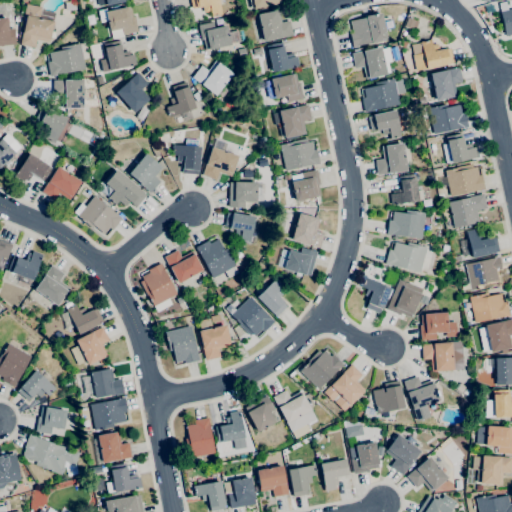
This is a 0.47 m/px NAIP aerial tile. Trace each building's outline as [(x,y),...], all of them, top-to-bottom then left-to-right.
[(210,17),(209,12),(203,13),(202,7),(195,8),(195,9),(191,10),(188,0),(217,0),(221,15),(210,17)] [(253,9),(253,8),(250,9),(248,0),(279,0),(280,3),(274,4),(274,5),(253,9)] [(34,48),(19,45),(25,18),(22,18),(25,4),(41,7),(40,10),(54,13),(52,21),(53,22),(49,39),(48,39),(48,43),(36,40),(34,48)] [(111,39),(110,31),(109,31),(104,12),(126,7),(129,18),(134,17),(137,32),(121,35),(121,37),(111,39)] [(352,47),(348,34),(352,33),(350,24),(353,23),(352,19),(371,15),(369,8),(374,7),(376,15),(380,14),(386,39),(352,47)] [(511,35),(505,37),(499,12),(511,8),(511,35)] [(263,42),(256,15),(274,10),(274,11),(277,10),(280,23),(288,21),(292,36),(281,39),(280,38),(263,42)] [(414,31),(403,27),(407,17),(418,22),(414,31)] [(0,45),(0,18),(6,18),(8,29),(13,29),(15,44),(0,45)] [(208,50),(208,49),(205,50),(202,40),(201,40),(197,26),(213,22),(214,28),(225,26),(227,33),(237,30),(240,41),(229,44),(230,45),(208,50)] [(415,71),(412,55),(413,55),(410,45),(420,43),(419,42),(430,39),(431,45),(437,43),(438,50),(450,48),(453,63),(415,71)] [(101,71),(99,62),(106,61),(103,44),(118,41),(121,53),(128,51),(129,55),(133,54),(135,64),(108,70),(108,69),(101,71)] [(49,77),(46,62),(50,62),(48,53),(60,50),(60,47),(79,43),(84,69),(56,75),(49,77)] [(272,73),(266,50),(267,50),(266,46),(281,43),(284,55),(292,53),(293,57),(295,56),(298,66),(272,73)] [(366,78),(363,66),(354,68),(354,67),(342,70),(339,58),(350,55),(350,54),(380,47),(385,74),(366,78)] [(387,49),(390,61),(384,63),(381,51),(387,49)] [(215,96),(191,77),(200,65),(207,71),(215,60),(232,74),(215,96)] [(435,101),(429,74),(458,68),(460,83),(453,84),(455,96),(435,101)] [(133,113),(115,92),(137,73),(147,84),(138,91),(147,101),(133,113)] [(286,103),(285,96),(274,99),(270,79),(292,75),(294,74),(296,85),(299,84),(302,100),(286,103)] [(235,85),(230,81),(234,76),(239,80),(235,85)] [(364,113),(361,98),(365,97),(363,88),(374,86),(374,83),(393,78),(394,81),(402,80),(405,93),(397,95),(399,105),(364,113)] [(82,108),(61,108),(61,98),(52,98),(52,80),(82,80),(82,108)] [(182,120),(180,113),(168,117),(165,107),(171,105),(169,99),(174,97),(171,87),(185,82),(186,86),(187,86),(194,109),(186,111),(188,118),(182,120)] [(418,105),(416,98),(424,96),(426,103),(418,105)] [(434,134),(427,108),(446,103),(447,107),(459,104),(461,113),(463,113),(467,125),(434,134)] [(282,138),(276,110),(306,105),(309,119),(301,121),(303,133),(282,138)] [(53,144),(43,139),(49,128),(34,120),(41,106),(66,119),(53,144)] [(389,140),(388,134),(382,135),(381,129),(371,131),(367,116),(395,110),(400,137),(389,140)] [(448,162),(445,142),(444,136),(461,133),(463,145),(471,144),(471,147),(475,146),(477,158),(448,162)] [(0,139),(14,153),(0,167),(0,139)] [(197,175),(182,174),(182,163),(176,162),(176,156),(171,155),(172,145),(184,146),(184,139),(197,140),(196,147),(199,147),(198,171),(197,170),(197,175)] [(284,171),(278,145),(306,139),(307,142),(310,142),(312,150),(315,150),(318,164),(314,165),(314,164),(284,171)] [(376,176),(374,160),(382,159),(380,147),(387,146),(386,143),(398,142),(398,144),(402,143),(406,171),(376,176)] [(152,153),(149,147),(155,144),(158,150),(152,153)] [(22,182),(13,176),(18,170),(16,168),(18,164),(20,166),(28,154),(33,147),(44,154),(39,161),(47,166),(51,168),(42,182),(31,175),(27,182),(24,180),(22,182)] [(215,180),(201,175),(205,162),(205,163),(211,147),(237,156),(230,176),(218,172),(215,180)] [(149,193),(139,184),(127,174),(144,153),(161,167),(153,176),(159,181),(149,193)] [(449,197),(443,170),(471,164),(471,167),(475,167),(477,176),(480,175),(483,190),(449,197)] [(54,201),(40,192),(56,167),(80,182),(78,185),(79,186),(74,195),(72,194),(70,197),(60,191),(54,201)] [(135,207),(129,202),(125,207),(118,201),(114,205),(106,198),(113,191),(104,184),(115,170),(145,195),(135,207)] [(294,201),(290,182),(302,179),(301,174),(316,170),(319,185),(317,185),(319,196),(294,201)] [(423,200),(390,205),(389,201),(388,195),(391,194),(391,190),(398,189),(397,182),(399,182),(398,176),(414,174),(417,191),(421,190),(423,200)] [(243,207),(227,207),(228,182),(255,183),(255,202),(243,202),(243,207)] [(483,196),(486,208),(475,211),(478,222),(453,229),(447,203),(471,197),(482,194),(483,196)] [(116,215),(121,219),(112,230),(109,227),(103,234),(93,226),(91,229),(78,217),(76,216),(77,216),(73,212),(80,203),(84,207),(93,196),(116,215)] [(319,248),(290,240),(290,239),(284,237),(288,226),(294,227),(295,225),(289,223),(292,213),(297,215),(300,208),(312,209),(311,217),(318,219),(315,231),(323,233),(319,248)] [(420,240),(385,235),(387,221),(391,221),(392,212),(403,213),(404,210),(424,213),(420,240)] [(249,244),(238,242),(239,237),(233,236),(234,228),(224,226),(226,212),(253,216),(249,244)] [(467,258),(462,231),(474,229),(476,240),(494,237),(497,251),(467,258)] [(227,279),(224,272),(211,278),(195,247),(207,240),(209,244),(217,239),(222,250),(225,248),(234,266),(233,266),(237,273),(227,279)] [(1,274),(0,273),(0,241),(11,245),(1,274)] [(418,273),(391,265),(390,266),(383,264),(388,250),(391,251),(394,242),(406,246),(407,241),(433,250),(427,269),(420,267),(418,273)] [(448,253),(441,251),(443,244),(450,246),(448,253)] [(309,275),(276,266),(281,249),(287,251),(287,250),(299,253),(301,247),(316,252),(309,275)] [(177,283),(163,257),(176,250),(180,257),(191,251),(201,270),(177,283)] [(29,285),(17,280),(19,276),(6,271),(12,256),(24,261),(27,253),(30,254),(32,251),(42,255),(32,281),(31,280),(29,285)] [(238,259),(234,254),(238,251),(243,256),(238,259)] [(453,264),(451,258),(458,256),(459,263),(453,264)] [(469,290),(463,265),(498,257),(502,271),(498,272),(500,280),(496,281),(497,284),(469,290)] [(153,306),(145,292),(148,290),(141,277),(148,273),(147,270),(159,264),(175,294),(153,306)] [(56,306),(33,290),(50,265),(63,274),(58,281),(69,288),(56,306)] [(379,314),(364,308),(369,297),(363,295),(366,289),(360,287),(364,277),(390,288),(379,314)] [(275,317),(255,297),(258,294),(254,290),(263,281),(267,286),(275,278),(282,285),(278,290),(282,294),(279,298),(283,302),(282,303),(285,306),(275,317)] [(410,318),(400,313),(399,315),(384,309),(390,295),(397,298),(402,286),(420,294),(410,318)] [(497,318),(473,323),(468,297),(487,293),(488,296),(500,293),(500,294),(502,302),(506,301),(509,315),(497,318)] [(423,306),(419,304),(423,295),(430,298),(430,299),(423,306)] [(254,336),(251,333),(248,336),(238,325),(229,315),(249,296),(273,322),(263,332),(260,330),(254,336)] [(77,334),(73,326),(67,329),(60,315),(67,311),(63,305),(69,301),(72,306),(75,305),(77,310),(83,307),(86,313),(91,310),(92,310),(95,308),(102,321),(77,334)] [(208,314),(205,309),(211,306),(214,310),(208,314)] [(419,341),(418,325),(420,325),(419,314),(445,312),(446,332),(434,332),(435,340),(419,341)] [(204,360),(198,331),(201,331),(198,322),(207,320),(209,328),(213,327),(212,321),(220,319),(221,326),(225,325),(229,343),(228,343),(229,346),(217,349),(219,357),(204,360)] [(496,322),(511,319),(511,334),(507,336),(510,349),(507,350),(507,352),(500,353),(499,348),(493,349),(483,352),(477,327),(496,322)] [(184,364),(183,361),(174,363),(171,350),(168,351),(164,332),(190,326),(198,360),(184,364)] [(77,366),(69,349),(77,345),(74,340),(101,327),(108,341),(101,344),(106,355),(102,357),(102,358),(87,365),(85,362),(77,366)] [(430,372),(429,359),(421,360),(420,345),(460,341),(462,370),(430,372)] [(13,387),(1,380),(2,378),(0,376),(0,354),(1,355),(7,344),(30,356),(13,387)] [(317,389),(298,370),(318,350),(321,353),(323,350),(324,351),(325,349),(331,355),(332,354),(342,364),(317,389)] [(495,385),(494,358),(511,357),(511,372),(510,372),(511,385),(495,385)] [(343,411),(333,402),(334,402),(332,400),(331,401),(322,392),(342,371),(343,372),(350,365),(360,375),(354,381),(364,390),(360,394),(359,394),(343,411)] [(94,398),(89,372),(106,368),(109,367),(112,380),(120,378),(123,393),(110,396),(109,395),(94,398)] [(27,401),(16,391),(34,370),(55,388),(48,396),(43,392),(39,397),(33,393),(27,401)] [(416,421),(402,382),(416,376),(419,385),(433,380),(439,396),(437,397),(438,400),(425,405),(429,417),(416,421)] [(377,413),(371,391),(384,387),(383,383),(397,380),(399,384),(398,385),(403,407),(377,413)] [(462,395),(455,390),(459,384),(466,389),(462,395)] [(486,401),(492,400),(492,390),(508,389),(509,402),(511,402),(511,417),(484,418),(484,416),(484,401),(486,401)] [(290,432),(271,397),(285,390),(289,397),(300,391),(314,418),(290,432)] [(257,432),(244,407),(266,395),(273,409),(268,412),(273,422),(257,432)] [(93,430),(88,404),(123,397),(126,412),(122,413),(124,421),(112,423),(112,427),(93,430)] [(49,434),(34,432),(37,417),(39,417),(40,407),(65,411),(62,429),(51,427),(49,434)] [(217,443),(214,427),(226,425),(224,418),(229,417),(228,413),(237,411),(244,448),(234,450),(232,439),(221,441),(221,442),(217,443)] [(187,458),(184,439),(187,438),(185,426),(194,424),(193,420),(207,418),(213,453),(187,458)] [(345,438),(343,429),(342,421),(343,421),(358,422),(358,425),(360,424),(362,435),(345,438)] [(483,427),(485,427),(485,426),(508,428),(507,438),(511,439),(511,454),(496,453),(497,445),(480,444),(474,443),(476,426),(483,427)] [(101,463),(96,435),(114,432),(117,432),(119,444),(128,443),(131,458),(117,460),(101,463)] [(61,475),(35,465),(36,462),(23,458),(22,455),(24,448),(23,448),(28,434),(79,453),(74,466),(67,464),(66,468),(64,467),(62,473),(61,473),(61,475)] [(401,476),(389,466),(394,460),(384,452),(388,446),(385,444),(389,439),(392,441),(397,435),(419,452),(401,476)] [(353,474),(350,459),(356,458),(354,446),(373,442),(378,467),(367,469),(368,471),(353,474)] [(347,456),(346,449),(353,448),(354,454),(347,456)] [(0,488),(0,454),(5,453),(6,454),(14,452),(19,480),(7,482),(2,488),(0,488)] [(479,457),(481,457),(481,455),(499,457),(510,458),(509,473),(501,473),(500,486),(478,484),(478,482),(475,482),(476,471),(470,470),(472,456),(479,457)] [(429,492),(421,482),(415,488),(405,476),(428,457),(446,478),(429,492)] [(324,491),(319,463),(345,459),(348,474),(345,475),(344,473),(335,475),(337,486),(334,486),(334,489),(324,491)] [(107,493),(105,483),(111,482),(109,466),(124,463),(127,476),(135,474),(136,477),(139,477),(141,488),(107,493)] [(272,497),(271,489),(259,491),(255,470),(281,465),(287,494),(272,497)] [(292,497),(286,470),(314,465),(316,475),(309,476),(311,483),(305,484),(307,494),(292,497)] [(91,474),(90,468),(101,466),(102,472),(91,474)] [(230,508),(228,494),(224,495),(222,482),(250,477),(254,504),(230,508)] [(210,511),(208,500),(201,501),(200,495),(194,496),(192,486),(219,481),(225,508),(210,511)] [(448,511),(416,511),(427,495),(431,498),(431,497),(438,502),(443,494),(455,502),(448,511)] [(477,511),(474,498),(493,494),(494,498),(506,495),(508,504),(511,503),(511,511),(477,511)] [(105,511),(103,501),(139,495),(141,511),(105,511)]
